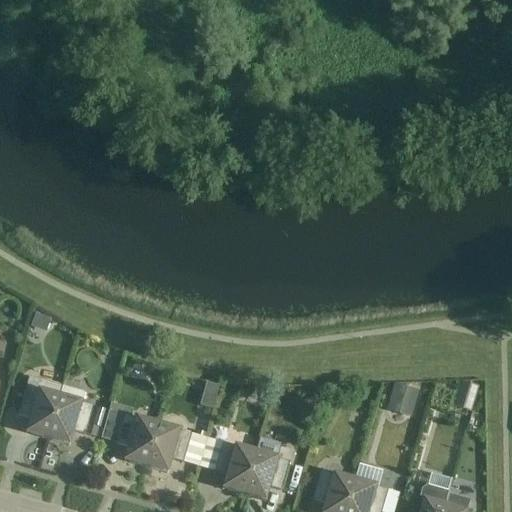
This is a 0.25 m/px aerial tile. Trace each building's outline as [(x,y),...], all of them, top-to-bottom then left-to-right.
[(30,420),(28,425),(26,435),(47,441),(59,398),(62,388),(29,378),(23,398),(17,417),(30,420)] [(453,409),(470,414),(478,389),(461,384),(453,409)] [(395,385),(388,409),(410,416),(417,392),(395,385)] [(59,398),(47,441),(68,447),(71,437),(72,433),(85,436),(90,417),(93,408),(81,404),(59,398)] [(128,448),(127,453),(124,463),(145,469),(157,426),(136,420),(124,416),(121,426),(115,445),(128,448)] [(157,426),(145,469),(167,475),(171,461),(183,464),(188,445),(191,436),(179,432),(157,426)] [(243,497),(260,501),(265,503),(267,493),(269,489),(281,492),(286,473),(289,464),(277,460),(281,447),(259,440),(256,454),(243,497)] [(226,476),(225,481),(222,491),(243,497),(256,454),(234,448),(222,444),(214,473),(226,476)] [(320,472),(317,482),(312,501),(324,504),(321,511),(345,511),(354,482),(320,472)] [(354,482),(345,511),(381,511),(387,492),(354,482)] [(443,511),(448,496),(449,493),(428,487),(422,491),(420,499),(422,502),(419,511),(443,511)] [(465,511),(469,502),(449,496),(448,496),(443,511),(465,511)]
